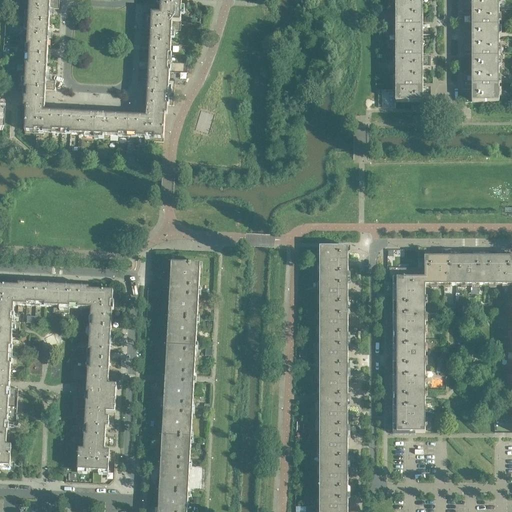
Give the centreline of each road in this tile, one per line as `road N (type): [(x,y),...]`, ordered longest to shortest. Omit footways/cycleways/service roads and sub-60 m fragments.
road 1 (residential): [(511,243),(383,242),(372,251),(375,491),(511,489)]
road 2 (residential): [(133,2),(127,95),(61,92),(64,0)]
road 3 (residential): [(138,497),(140,483),(127,466),(133,279)]
road 4 (residential): [(0,270),(133,279)]
